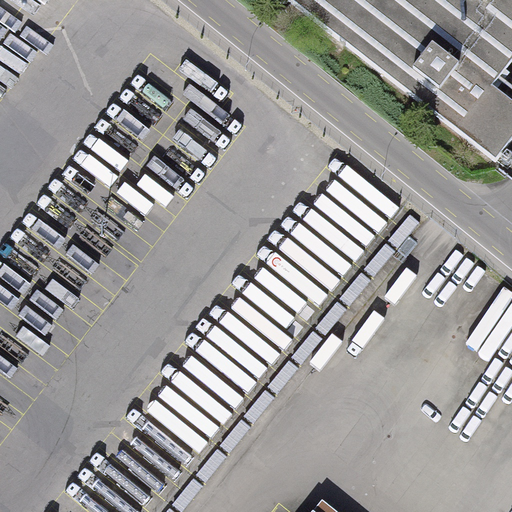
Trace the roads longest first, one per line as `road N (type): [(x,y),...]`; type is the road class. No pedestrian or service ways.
road 1 (unclassified): [(511,251),(203,0)]
road 2 (unknown): [(126,356),(46,469),(4,511)]
road 3 (unknown): [(237,511),(292,445),(371,511)]
